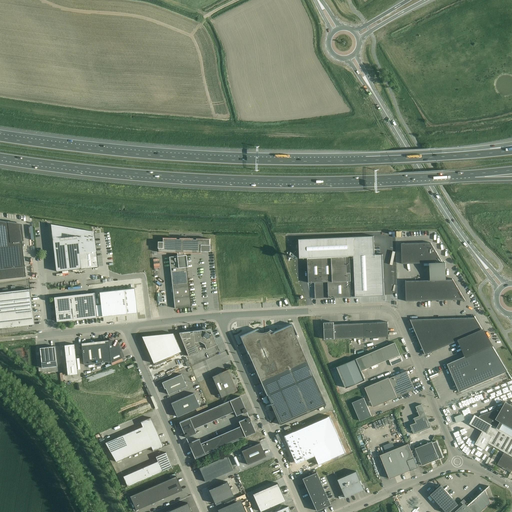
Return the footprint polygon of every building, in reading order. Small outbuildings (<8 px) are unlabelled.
[(20,224),(0,220),(0,279),(26,276),(22,241),(23,241),(23,238),(21,238),(20,224)] [(96,251),(94,233),(94,232),(50,225),(56,271),(81,269),(79,253),(96,251)] [(374,236),(298,239),(298,258),(306,258),(307,258),(308,283),(314,282),(315,298),(350,297),(348,256),(352,256),(354,296),(384,295),(382,254),(374,254),(374,236)] [(200,250),(201,250),(201,251),(202,252),(203,252),(203,251),(204,251),(204,250),(210,250),(210,245),(209,245),(209,239),(196,238),(196,239),(192,239),(192,238),(179,238),(179,239),(176,239),(176,238),(163,238),(162,242),(157,242),(157,248),(158,248),(158,252),(177,252),(177,256),(169,257),(175,308),(191,307),(188,278),(185,255),(184,255),(184,253),(200,253),(200,250)] [(405,281),(406,301),(464,299),(465,300),(452,278),(452,279),(453,280),(446,280),(445,262),(443,262),(431,242),(401,243),(402,264),(402,263),(430,262),(431,280),(406,281),(405,281)] [(54,297),(56,322),(57,321),(72,319),(72,320),(97,317),(97,316),(102,315),(102,316),(137,313),(134,288),(99,292),(101,304),(96,305),(94,293),(71,295),(71,296),(70,296),(70,295),(70,296),(54,297)] [(0,327),(27,325),(34,324),(30,289),(0,292),(0,327)] [(466,356),(447,364),(459,392),(507,371),(474,316),(475,318),(410,320),(410,319),(425,355),(425,354),(459,340),(466,356)] [(334,322),(324,322),(324,339),(388,337),(388,322),(334,324),(334,322)] [(273,332),(269,330),(268,331),(266,332),(265,332),(263,333),(261,333),(259,332),(258,332),(256,331),(255,330),(240,336),(246,351),(247,351),(266,395),(267,395),(271,404),(270,404),(279,425),(326,405),(313,376),(313,377),(312,375),(313,375),(296,336),(298,336),(292,324),(273,332)] [(206,332),(205,329),(193,331),(190,333),(189,331),(179,332),(188,356),(198,352),(196,347),(204,344),(206,349),(217,344),(212,333),(210,334),(206,332)] [(173,333),(162,334),(171,355),(181,351),(173,333)] [(171,355),(162,334),(142,336),(153,363),(171,355)] [(112,341),(112,340),(108,341),(111,362),(122,357),(119,352),(121,351),(118,343),(117,344),(116,343),(114,341),(113,341),(112,341)] [(81,345),(83,365),(107,362),(108,364),(111,362),(108,341),(105,341),(105,343),(81,345)] [(395,342),(356,359),(361,371),(400,354),(395,342)] [(74,344),(64,345),(67,375),(77,374),(74,344)] [(42,368),(57,366),(55,346),(39,348),(42,368)] [(389,360),(392,366),(403,361),(400,355),(389,360)] [(365,380),(361,371),(356,359),(337,367),(346,388),(365,380)] [(221,397),(237,390),(228,369),(212,376),(221,397)] [(407,371),(389,378),(397,397),(415,389),(407,371)] [(164,389),(165,388),(168,394),(186,386),(181,374),(162,382),(164,389)] [(397,397),(389,378),(388,377),(377,382),(385,402),(397,397)] [(199,385),(207,401),(212,398),(205,382),(199,385)] [(385,402),(377,382),(365,387),(373,407),(385,402)] [(194,393),(171,403),(177,417),(200,407),(194,393)] [(194,429),(234,411),(236,416),(246,411),(240,396),(179,422),(186,438),(196,433),(194,429)] [(364,397),(352,402),(360,421),(371,416),(364,397)] [(469,423),(482,431),(475,444),(484,449),(488,443),(506,453),(504,456),(502,455),(501,458),(502,459),(500,464),(503,466),(502,467),(511,472),(511,470),(511,402),(509,404),(505,401),(502,407),(480,415),(479,417),(474,414),(469,423)] [(416,422),(410,425),(414,434),(431,427),(425,411),(422,404),(416,406),(419,414),(419,416),(414,418),(416,422)] [(462,412),(454,414),(455,420),(464,418),(462,412)] [(293,431),(283,436),(295,464),(314,456),(318,465),(346,453),(330,416),(293,432),(293,431)] [(140,422),(142,426),(147,436),(157,432),(151,417),(140,422)] [(195,459),(255,432),(249,417),(238,421),(240,426),(200,443),(198,439),(188,443),(195,459)] [(147,436),(142,426),(132,431),(137,441),(147,436)] [(464,426),(459,428),(463,438),(468,436),(464,426)] [(137,441),(132,431),(122,435),(127,445),(137,441)] [(163,447),(157,432),(147,436),(151,447),(153,451),(163,447)] [(127,445),(122,435),(105,443),(111,452),(127,445)] [(151,447),(147,436),(137,441),(141,451),(151,447)] [(141,451),(137,441),(127,445),(131,455),(141,451)] [(422,465),(439,458),(438,457),(442,455),(437,441),(432,443),(432,441),(415,448),(422,465)] [(247,464),(266,456),(260,442),(241,451),(247,464)] [(408,443),(380,455),(389,478),(418,467),(408,443)] [(131,455),(127,445),(111,452),(116,462),(131,455)] [(155,457),(157,461),(158,461),(162,471),(172,467),(166,452),(155,457)] [(205,482),(233,470),(227,456),(199,468),(205,482)] [(158,461),(157,461),(148,465),(152,476),(162,471),(158,461)] [(269,464),(245,474),(251,488),(275,477),(269,464)] [(152,476),(148,465),(138,470),(142,480),(152,476)] [(142,480),(138,470),(123,476),(127,486),(142,480)] [(345,496),(346,497),(364,489),(364,488),(356,471),(338,479),(344,494),(345,496)] [(316,511),(330,504),(316,472),(302,478),(316,511)] [(176,476),(130,496),(136,510),(182,490),(176,476)] [(227,482),(209,490),(215,504),(233,496),(227,482)] [(277,483),(252,494),(260,511),(285,500),(277,483)] [(441,485),(430,494),(446,511),(480,511),(490,503),(485,490),(489,486),(466,506),(464,507),(462,503),(458,505),(441,485)] [(191,511),(187,503),(165,511),(191,511)] [(245,511),(242,503),(220,511),(245,511)] [(420,503),(406,509),(406,511),(420,511),(419,510),(422,508),(420,503)]
